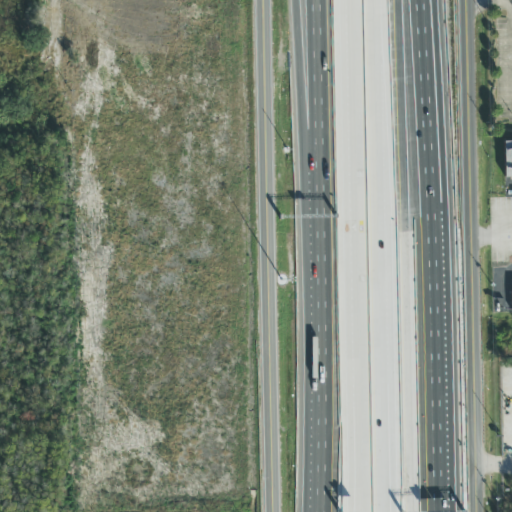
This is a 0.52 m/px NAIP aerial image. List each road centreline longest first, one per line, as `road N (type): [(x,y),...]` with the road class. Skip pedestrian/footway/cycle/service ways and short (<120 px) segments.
road 1 (motorway): [(437,511),(415,0)]
road 2 (motorway): [(345,0),(359,511)]
road 3 (secondary): [(478,511),(465,0)]
road 4 (motorway): [(409,511),(396,0)]
road 5 (motorway): [(381,511),(369,0)]
road 6 (secondary): [(275,511),(264,0)]
road 7 (residential): [(58,0),(62,511)]
road 8 (motorway): [(394,511),(389,316),(374,183)]
road 9 (motorway): [(296,0),(316,289)]
road 10 (motorway): [(316,0),(316,289)]
road 11 (motorway): [(316,289),(317,511)]
